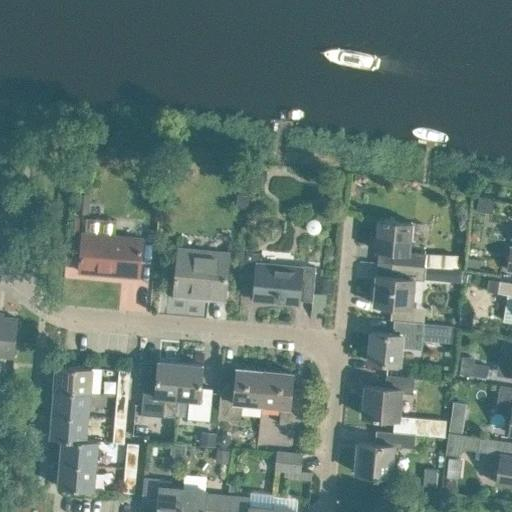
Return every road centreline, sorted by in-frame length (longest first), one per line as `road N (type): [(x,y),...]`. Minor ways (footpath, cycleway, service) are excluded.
road 1 (residential): [(342,336),(72,313),(0,269)]
road 2 (residential): [(325,511),(342,336)]
